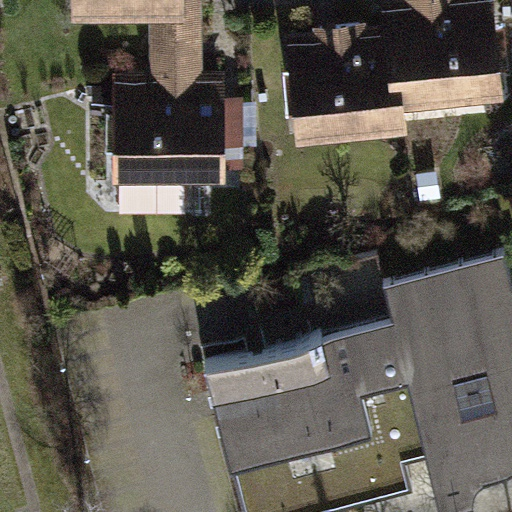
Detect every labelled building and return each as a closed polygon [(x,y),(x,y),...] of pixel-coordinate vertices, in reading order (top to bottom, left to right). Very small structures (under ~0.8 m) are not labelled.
[(71,0),(71,8),(152,9),(153,44),(201,45),(202,0),(71,0)] [(385,0),(397,97),(496,87),(487,0),(385,0)] [(388,21),(288,33),(300,130),(400,118),(397,97),(388,21)] [(153,44),(153,71),(115,71),(115,171),(122,171),(122,189),(184,189),(184,170),(222,170),(223,66),(201,66),(201,45),(153,44)] [(380,314),(193,362),(230,505),(232,511),(290,511),(403,483),(396,458),(413,454),(426,451),(440,502),(461,497),(458,484),(472,471),(505,460),(511,451),(511,286),(510,279),(501,282),(492,248),(371,279),(380,314)]
